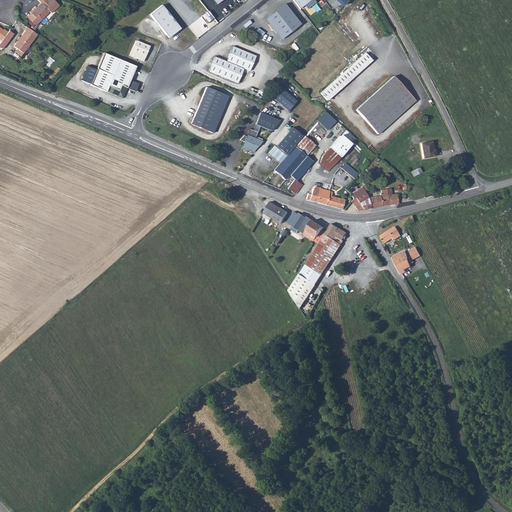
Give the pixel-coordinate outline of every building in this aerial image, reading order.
[(36,8),(35,7),(29,13),(31,14),(35,18),(37,16),(41,20),(49,11),(51,13),(59,5),(53,0),(47,0),(43,5),(41,3),(36,8)] [(292,0),(300,9),(311,0),(292,0)] [(162,5),(150,15),(166,35),(172,36),(180,29),(162,5)] [(285,5),(265,21),(281,41),(301,25),(285,5)] [(208,11),(200,17),(206,24),(213,18),(208,11)] [(31,14),(27,17),(35,26),(41,20),(37,16),(35,18),(31,14)] [(14,46),(17,49),(23,54),(37,35),(26,27),(24,30),(25,31),(14,46)] [(0,49),(2,49),(13,34),(9,31),(8,32),(1,41),(0,42),(0,49)] [(149,47),(136,41),(129,56),(143,62),(149,47)] [(208,72),(237,84),(243,69),(249,71),(255,56),(232,47),(226,61),(214,57),(208,72)] [(90,85),(122,98),(135,66),(103,53),(90,85)] [(365,53),(342,73),(349,80),(372,60),(365,53)] [(349,80),(342,73),(342,72),(340,73),(341,75),(321,93),(327,100),(349,80)] [(414,101),(393,77),(355,110),(377,135),(392,122),(383,112),(397,99),(406,109),(414,101)] [(191,124),(208,131),(223,94),(206,87),(191,124)] [(281,89),(273,99),(288,111),(296,101),(281,89)] [(228,96),(223,94),(208,131),(213,133),(228,96)] [(383,112),(392,122),(406,109),(397,99),(383,112)] [(324,110),(316,120),(327,130),(334,120),(324,110)] [(242,146),(254,151),(262,141),(255,138),(259,127),(271,131),(279,121),(260,113),(252,130),(249,129),(246,137),(243,136),(239,140),(244,142),(242,146)] [(267,153),(280,163),(294,147),(302,137),(291,126),(267,153)] [(320,162),(328,171),(351,144),(342,135),(325,153),(320,162)] [(302,137),(294,147),(304,155),(312,145),(302,137)] [(433,151),(431,142),(420,144),(423,158),(435,156),(434,151),(433,151)] [(274,171),(285,180),(290,175),(305,156),(304,155),(294,147),(280,163),(274,171)] [(312,162),(305,156),(290,175),(296,180),(312,162)] [(345,163),(341,168),(353,179),(358,174),(345,163)] [(410,172),(413,177),(422,172),(419,167),(410,172)] [(294,180),(287,189),(295,194),(301,186),(294,180)] [(308,195),(306,199),(342,209),(344,200),(331,197),(332,192),(319,189),(320,188),(315,187),(313,189),(311,195),(308,195)] [(353,194),(351,196),(353,199),(351,202),(358,211),(370,209),(368,198),(364,191),(361,188),(352,193),(353,194)] [(380,194),(380,196),(368,198),(370,209),(398,204),(396,194),(391,195),(390,188),(381,190),(381,193),(380,194)] [(288,212),(270,202),(264,213),(281,224),(288,212)] [(299,215),(295,212),(287,223),(292,226),(299,215)] [(299,230),(304,234),(307,230),(318,237),(324,228),(307,217),(307,218),(300,213),(299,215),(292,226),(299,230)] [(403,219),(404,225),(415,222),(413,216),(403,219)] [(332,224),(300,274),(316,285),(344,241),(343,240),(347,233),(332,224)] [(395,227),(380,236),(385,243),(394,238),(395,240),(401,236),(400,234),(395,227)] [(409,251),(414,260),(421,256),(416,247),(409,251)] [(401,274),(406,272),(405,270),(404,269),(406,268),(406,267),(408,266),(414,263),(411,258),(408,259),(405,252),(393,258),(401,274)] [(316,285),(300,274),(289,291),(300,309),(316,285)]
